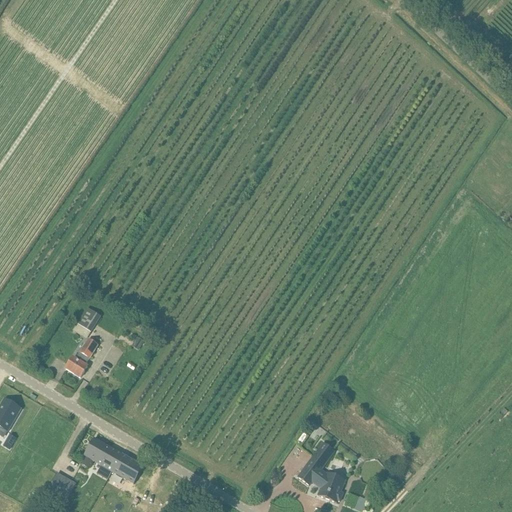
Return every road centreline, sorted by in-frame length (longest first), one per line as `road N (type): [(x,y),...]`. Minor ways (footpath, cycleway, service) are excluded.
road 1 (unclassified): [(249,511),(0,365)]
road 2 (unclassified): [(511,102),(402,0)]
